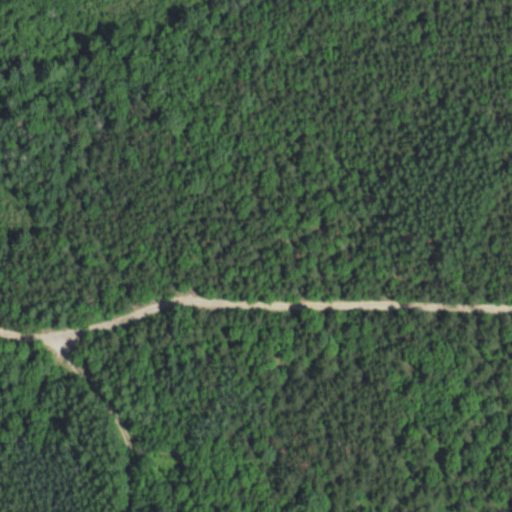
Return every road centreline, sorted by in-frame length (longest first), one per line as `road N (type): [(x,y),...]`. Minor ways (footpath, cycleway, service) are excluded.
road 1 (track): [(511,303),(181,299),(95,332),(55,338),(0,330)]
road 2 (track): [(132,511),(136,465),(119,415),(55,338)]
